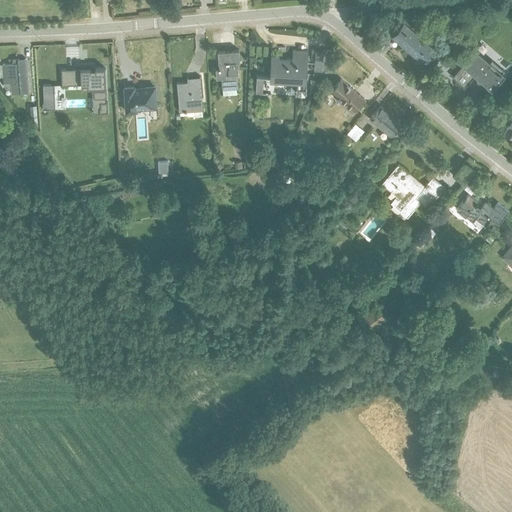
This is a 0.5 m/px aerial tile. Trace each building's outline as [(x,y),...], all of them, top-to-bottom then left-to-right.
[(403,22),(392,36),(422,61),(433,48),(403,22)] [(271,53),(270,80),(297,82),(296,95),(306,95),(308,49),(293,48),(293,57),(279,56),(279,53),(271,53)] [(219,66),(216,67),(216,76),(221,76),(222,88),(238,87),(238,65),(237,65),(236,61),(240,61),(239,49),(218,50),(219,66)] [(315,49),(314,70),(322,70),(323,50),(315,49)] [(468,56),(452,75),(465,86),(475,74),(477,76),(476,77),(477,79),(495,94),(503,84),(499,80),(505,73),(503,71),(504,69),(492,59),(490,60),(477,49),(470,57),(468,56)] [(3,63),(4,76),(5,85),(6,88),(11,88),(11,92),(29,91),(27,58),(13,59),(13,62),(3,63)] [(67,68),(61,68),(62,84),(82,83),(82,86),(92,86),(93,111),(108,111),(108,101),(105,101),(105,97),(107,97),(106,89),(105,89),(105,86),(106,86),(106,78),(104,78),(104,72),(105,72),(105,66),(95,67),(95,68),(67,69),(67,68)] [(256,73),(255,92),(271,93),(271,92),(263,92),(264,73),(256,73)] [(188,80),(177,81),(179,110),(203,109),(200,75),(188,76),(188,80)] [(341,77),(331,90),(336,95),(337,99),(353,112),(365,97),(351,85),(350,86),(347,83),(348,82),(341,77)] [(55,83),(43,83),(43,102),(43,108),(55,107),(55,83)] [(134,85),(125,86),(126,111),(137,111),(137,109),(156,108),(155,85),(134,88),(134,85)] [(380,103),(369,117),(391,135),(402,122),(380,103)] [(37,105),(30,105),(32,127),(38,126),(37,105)] [(511,115),(502,127),(511,134),(511,115)] [(355,122),(347,132),(356,139),(364,129),(355,122)] [(344,142),(338,149),(344,154),(350,147),(344,142)] [(378,154),(370,164),(373,166),(381,156),(378,154)] [(168,160),(158,160),(158,172),(168,172),(168,160)] [(464,161),(454,172),(464,181),(474,170),(464,161)] [(398,162),(381,181),(397,194),(391,201),(407,216),(420,201),(427,207),(445,185),(433,175),(425,184),(398,162)] [(469,191),(471,192),(478,184),(471,178),(464,187),(469,191)] [(471,192),(469,191),(456,207),(473,221),(476,217),(484,224),(490,216),(499,223),(509,210),(498,201),(494,206),(486,200),(480,207),(474,203),(478,199),(471,192)] [(176,193),(164,196),(167,207),(178,204),(176,193)] [(335,216),(330,222),(336,226),(341,220),(335,216)] [(422,238),(419,242),(423,246),(436,231),(431,227),(427,232),(426,231),(421,238),(422,238)] [(490,231),(485,237),(490,241),(496,235),(497,236),(501,232),(496,227),(492,232),(490,231)] [(511,242),(501,256),(511,264),(511,242)] [(474,266),(460,277),(465,282),(478,272),(474,266)] [(430,284),(422,290),(426,295),(434,289),(430,284)] [(376,304),(363,315),(373,329),(387,319),(376,304)] [(462,340),(450,357),(455,360),(459,355),(463,358),(467,351),(463,349),(467,344),(462,340)] [(467,361),(464,365),(470,370),(473,366),(467,361)]
